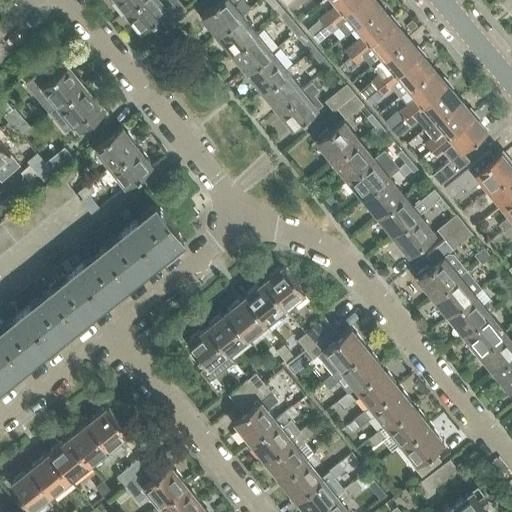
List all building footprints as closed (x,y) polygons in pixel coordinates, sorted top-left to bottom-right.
[(116,0),(125,10),(136,0),(116,0)] [(176,0),(136,0),(125,10),(140,30),(153,20),(159,27),(159,28),(159,29),(184,9),(176,0)] [(215,32),(248,6),(243,0),(237,0),(234,2),(232,0),(216,0),(200,13),(215,32)] [(265,0),(277,13),(282,9),(274,0),(265,0)] [(288,0),(286,2),(287,3),(286,3),(291,9),(301,0),(288,0)] [(313,34),(353,0),(332,0),(335,3),(307,28),(313,34)] [(355,26),(380,5),(375,0),(353,0),(313,34),(317,40),(347,17),(355,26)] [(511,0),(503,0),(511,10),(511,0)] [(350,55),(393,20),(380,5),(355,26),(362,34),(345,49),(350,55)] [(230,51),(256,30),(242,13),(249,7),(248,6),(215,32),(230,51)] [(293,32),(298,28),(282,9),(277,13),(293,32)] [(381,57),(406,36),(393,20),(350,55),(338,65),(341,69),(347,64),(349,67),(373,48),(381,57)] [(411,32),(417,26),(412,21),(406,26),(411,32)] [(426,33),(420,26),(413,32),(419,39),(426,33)] [(308,50),(313,46),(298,28),(293,32),(308,50)] [(246,70),(272,49),(256,30),(230,51),(246,70)] [(365,97),(370,92),(419,51),(406,36),(381,57),(388,66),(371,79),(372,81),(361,91),(365,97)] [(313,46),(308,50),(324,69),(329,65),(313,46)] [(261,89),(287,67),(272,49),(246,70),(261,89)] [(407,88),(432,67),(419,51),(370,92),(376,99),(382,93),(392,86),(399,95),(407,88)] [(58,105),(85,83),(68,62),(48,79),(41,70),(26,82),(49,110),(57,104),(58,105)] [(276,108),(302,86),(287,67),(261,89),(276,108)] [(392,128),(446,83),(432,67),(407,88),(415,97),(385,121),(392,128)] [(336,108),(355,93),(346,82),(324,100),(332,111),(336,108)] [(85,83),(58,105),(79,132),(106,110),(85,83)] [(433,119),(458,98),(446,83),(392,128),(397,134),(426,110),(433,119)] [(302,86),(276,108),(291,126),(317,105),(302,86)] [(355,93),(336,108),(344,118),(363,103),(355,93)] [(472,114),(458,98),(433,119),(423,127),(431,136),(424,142),(430,149),(472,114)] [(15,108),(5,117),(21,136),(32,127),(15,108)] [(374,125),(378,121),(371,113),(367,116),(374,125)] [(472,114),(430,149),(435,156),(442,150),(449,158),(431,173),(440,184),(469,159),(461,149),(486,130),(472,114)] [(333,158),(358,137),(343,118),(328,129),(327,127),(317,135),(318,137),(317,138),(333,158)] [(382,135),(386,131),(378,121),(374,125),(382,135)] [(110,165),(137,143),(120,123),(93,145),(110,165)] [(348,177),(373,156),(358,137),(333,158),(348,177)] [(0,174),(17,160),(11,153),(0,140),(0,174)] [(125,185),(153,163),(137,143),(110,165),(125,185)] [(44,162),(53,171),(72,156),(63,146),(44,162)] [(404,162),(409,158),(401,149),(397,153),(399,155),(391,162),(396,168),(404,162)] [(487,189),(511,168),(511,161),(502,150),(494,156),(488,149),(443,185),(452,196),(464,186),(467,191),(480,180),(487,189)] [(53,171),(44,162),(37,153),(28,160),(43,179),(53,171)] [(363,195),(388,175),(373,156),(348,177),(363,195)] [(409,158),(404,162),(412,171),(416,167),(409,158)] [(59,173),(65,180),(75,172),(69,165),(59,173)] [(500,204),(511,194),(511,168),(487,189),(500,204)] [(0,252),(75,192),(65,180),(59,173),(0,220),(0,252)] [(378,214),(403,193),(388,175),(363,195),(378,214)] [(84,198),(94,190),(89,182),(78,191),(84,198)] [(418,212),(435,198),(440,195),(433,187),(412,204),(403,193),(378,214),(393,232),(418,212)] [(0,213),(18,200),(12,193),(0,203),(0,213)] [(502,229),(511,221),(511,194),(500,204),(508,214),(497,223),(502,229)] [(440,195),(435,198),(443,206),(447,203),(440,195)] [(102,245),(129,279),(151,262),(153,265),(162,258),(160,255),(183,237),(155,203),(102,245)] [(126,206),(120,212),(124,217),(131,212),(126,206)] [(418,212),(393,232),(408,251),(410,250),(411,251),(421,244),(419,242),(433,231),(418,212)] [(446,237),(464,222),(456,212),(438,227),(446,237)] [(116,214),(110,219),(117,227),(123,222),(116,214)] [(511,221),(502,229),(503,230),(511,222),(511,221)] [(464,222),(446,237),(453,246),(471,231),(464,222)] [(107,298),(129,279),(102,245),(49,288),(76,322),(98,305),(100,308),(109,301),(107,298)] [(478,258),(487,251),(483,246),(474,253),(478,258)] [(487,251),(478,258),(481,262),(490,255),(487,251)] [(433,295),(459,274),(443,253),(429,265),(427,263),(417,271),(419,273),(416,274),(433,295)] [(264,279),(289,311),(296,305),(298,308),(310,298),(282,264),(264,279)] [(480,286),(481,287),(482,287),(466,268),(459,274),(433,295),(448,313),(480,286)] [(511,291),(511,281),(503,270),(497,275),(507,287),(504,290),(508,295),(511,291)] [(289,311),(264,279),(244,295),(265,321),(276,313),(280,318),(289,311)] [(490,298),(481,287),(480,286),(448,313),(463,332),(489,311),(494,306),(488,299),(490,298)] [(54,340),(76,322),(49,288),(0,326),(0,336),(23,365),(45,347),(48,350),(56,343),(54,340)] [(21,290),(13,296),(21,305),(28,299),(21,290)] [(246,336),(265,321),(244,295),(225,310),(246,336)] [(227,351),(246,336),(225,310),(206,325),(227,351)] [(478,350),(504,329),(489,311),(463,332),(478,350)] [(313,340),(332,325),(324,316),(305,331),(313,340)] [(208,367),(227,351),(206,325),(187,341),(208,367)] [(339,366),(366,344),(351,325),(339,334),(332,325),(313,340),(305,347),(312,356),(324,347),(339,366)] [(511,339),(504,329),(478,350),(493,369),(511,353),(511,339)] [(305,347),(313,340),(305,331),(297,337),(305,347)] [(1,382),(23,365),(0,336),(0,387),(3,385),(1,382)] [(277,349),(285,359),(291,354),(283,344),(277,349)] [(354,385),(381,363),(366,344),(339,366),(340,367),(321,380),(328,388),(338,380),(339,381),(347,375),(354,385)] [(511,353),(493,369),(508,388),(510,386),(511,388),(511,353)] [(369,404),(397,382),(381,363),(354,385),(369,404)] [(256,386),(263,381),(255,371),(248,376),(256,386)] [(236,402),(256,386),(248,376),(228,392),(236,402)] [(248,439),(275,417),(268,408),(278,400),(263,381),(256,386),(236,402),(243,411),(233,419),(248,439)] [(385,423),(412,401),(397,382),(369,404),(385,423)] [(344,406),(355,398),(348,390),(337,399),(344,406)] [(400,443),(427,420),(412,401),(385,423),(400,443)] [(263,458),(300,428),(291,417),(299,411),(293,404),(276,418),(275,417),(248,439),(263,458)] [(123,449),(117,440),(128,431),(106,405),(87,420),(108,447),(115,455),(123,449)] [(370,416),(364,409),(353,417),(360,425),(370,416)] [(115,455),(108,447),(87,420),(68,435),(89,462),(99,454),(106,463),(115,455)] [(427,420),(400,443),(414,461),(412,463),(421,473),(440,457),(433,448),(443,440),(427,420)] [(279,477),(313,450),(304,439),(314,430),(308,422),(300,428),(263,458),(279,477)] [(375,444),(386,435),(379,428),(369,436),(375,444)] [(70,477),(89,462),(68,435),(49,451),(70,477)] [(313,465),(319,460),(321,459),(320,458),(329,450),(323,442),(313,450),(279,477),(294,496),(321,474),(313,465)] [(51,493),(70,477),(49,451),(30,466),(51,493)] [(133,478),(152,463),(144,453),(125,468),(133,478)] [(435,484),(456,468),(449,458),(428,474),(435,484)] [(344,468),(338,461),(327,469),(334,477),(344,468)] [(158,504),(186,482),(170,463),(159,471),(152,463),(133,478),(125,485),(138,501),(149,492),(158,504)] [(32,508),(51,493),(30,466),(10,482),(32,508)] [(125,485),(133,478),(125,468),(117,475),(125,485)] [(306,511),(312,511),(336,493),(321,474),(294,496),(306,511)] [(429,489),(435,484),(428,474),(421,479),(429,489)] [(350,497),(349,496),(362,485),(356,478),(337,494),(336,493),(312,511),(350,511),(343,503),(350,497)] [(104,496),(112,490),(103,479),(95,485),(104,496)] [(164,511),(187,511),(201,501),(186,482),(158,504),(164,511)] [(451,505),(456,511),(489,511),(488,510),(493,507),(477,485),(451,505)] [(209,511),(201,501),(187,511),(209,511)]
